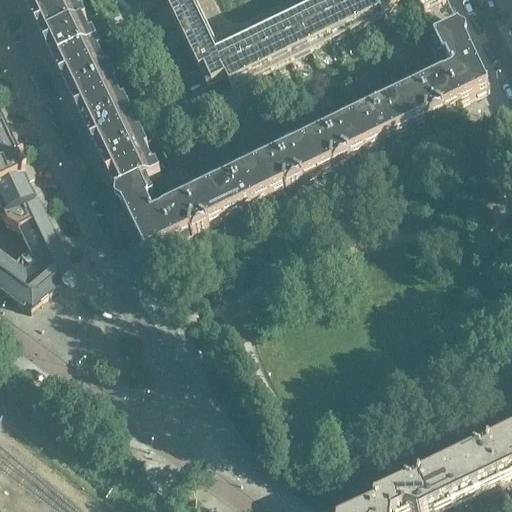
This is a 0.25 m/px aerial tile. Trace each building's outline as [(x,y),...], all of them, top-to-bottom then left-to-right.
[(73,22),(66,7),(76,3),(74,0),(21,0),(44,47),(78,31),(87,27),(82,17),(73,22)] [(457,29),(443,0),(162,0),(165,4),(175,25),(176,27),(185,46),(186,48),(195,66),(196,68),(207,90),(207,92),(214,105),(253,86),(255,85),(272,77),(274,76),(292,67),(294,67),(312,58),(314,57),(331,48),(333,48),(351,39),(352,38),(370,30),(372,29),(416,8),(432,41),(454,30),(457,29)] [(420,37),(416,29),(384,45),(388,53),(420,37)] [(55,69),(98,48),(94,41),(84,45),(78,31),(44,47),(51,61),(55,69)] [(489,93),(460,34),(435,46),(445,64),(448,66),(455,80),(447,83),(460,110),(487,97),(488,97),(489,96),(490,95),(490,94),(489,93)] [(100,77),(96,69),(92,62),(102,57),(98,48),(55,69),(65,90),(71,103),(114,82),(109,72),(100,77)] [(426,64),(421,53),(410,58),(415,69),(426,64)] [(415,69),(410,58),(399,64),(404,74),(415,69)] [(373,90),(368,79),(360,83),(365,93),(373,90)] [(116,110),(112,102),(108,94),(118,90),(114,82),(71,103),(86,135),(130,114),(125,106),(116,110)] [(365,93),(360,83),(352,86),(357,97),(365,93)] [(460,110),(447,83),(442,84),(399,104),(413,132),(460,110)] [(325,113),(320,102),(312,106),(317,116),(325,113)] [(413,132),(399,104),(352,127),(366,155),(413,132)] [(317,116),(312,106),(305,110),(309,120),(317,116)] [(132,143),(128,135),(124,127),(134,123),(130,114),(86,135),(102,168),(145,147),(141,138),(132,143)] [(277,136),(272,126),(265,129),(270,139),(277,136)] [(366,155),(352,127),(328,138),(342,167),(366,155)] [(270,139),(265,129),(257,133),(263,143),(270,139)] [(342,167),(328,138),(305,149),(319,178),(342,167)] [(148,175),(144,167),(140,160),(150,155),(145,147),(102,168),(118,200),(142,189),(159,180),(161,179),(157,170),(148,175)] [(231,158),(226,148),(218,152),(223,162),(231,158)] [(319,178),(305,149),(281,161),(294,190),(319,178)] [(223,162),(218,152),(210,156),(215,166),(223,162)] [(0,192),(20,182),(8,157),(0,160),(0,192)] [(294,190),(281,161),(258,172),(272,201),(294,190)] [(186,180),(181,170),(170,175),(175,185),(186,180)] [(272,201),(258,172),(210,195),(225,223),(272,201)] [(175,185),(170,175),(161,179),(159,180),(164,191),(175,185)] [(15,207),(29,200),(20,182),(0,192),(0,221),(5,231),(19,225),(20,219),(15,207)] [(176,247),(163,220),(155,223),(149,210),(151,207),(142,189),(118,200),(145,258),(145,259),(146,260),(147,260),(148,261),(149,260),(150,260),(176,247)] [(225,223),(210,195),(166,216),(163,220),(176,247),(225,223)] [(54,251),(29,200),(15,207),(20,219),(19,225),(5,231),(21,240),(32,262),(54,251)] [(72,290),(54,251),(32,262),(24,261),(19,264),(15,269),(14,276),(13,275),(0,292),(0,295),(29,317),(30,318),(31,318),(31,317),(31,316),(57,295),(61,298),(67,300),(68,300),(69,300),(71,300),(72,299),(73,298),(73,297),(73,296),(73,294),(72,290)] [(0,292),(13,275),(2,267),(0,265),(0,292)] [(511,476),(511,467),(510,463),(511,461),(511,452),(507,442),(461,464),(476,494),(511,476)] [(476,494),(461,464),(438,475),(453,505),(476,494)] [(438,511),(453,505),(438,475),(415,486),(427,511),(438,511)] [(151,487),(165,496),(171,486),(159,477),(151,487)] [(427,511),(415,486),(377,504),(380,511),(427,511)]
